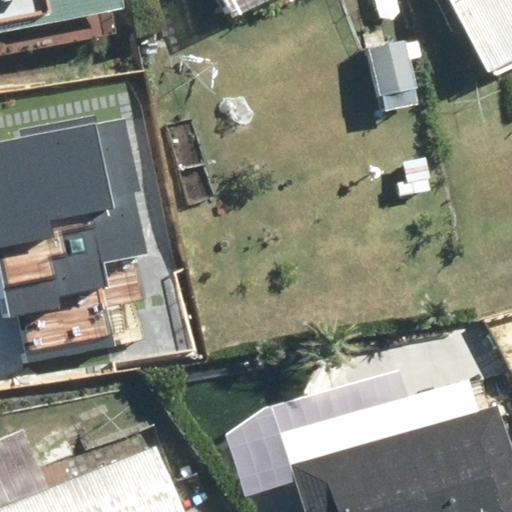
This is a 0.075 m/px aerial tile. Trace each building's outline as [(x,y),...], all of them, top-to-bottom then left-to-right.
[(0,0),(0,25),(129,9),(127,0),(0,0)] [(213,0),(224,24),(275,0),(213,0)] [(511,0),(455,0),(500,80),(511,72),(511,0)] [(420,99),(413,42),(376,46),(383,103),(420,99)] [(0,238),(42,227),(21,151),(0,156),(0,238)] [(511,511),(511,442),(501,408),(485,413),(473,377),(414,396),(404,365),(259,412),(230,439),(253,511),(511,511)] [(51,488),(27,428),(0,438),(0,511),(184,511),(158,445),(51,488)]
